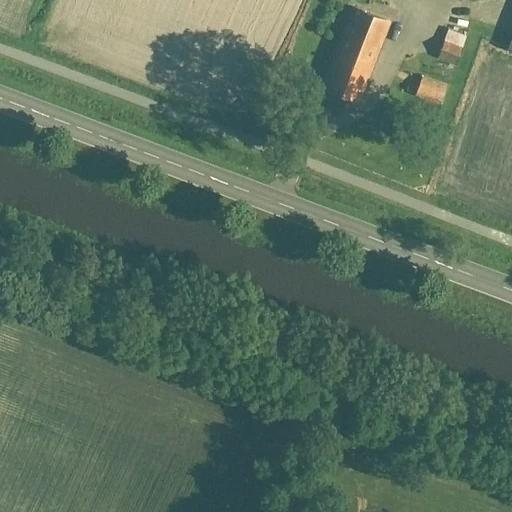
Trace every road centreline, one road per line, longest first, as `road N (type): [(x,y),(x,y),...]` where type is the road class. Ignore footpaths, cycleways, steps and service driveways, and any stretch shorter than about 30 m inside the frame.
road 1 (tertiary): [(511,284),(0,89)]
road 2 (track): [(338,375),(339,402),(290,511)]
